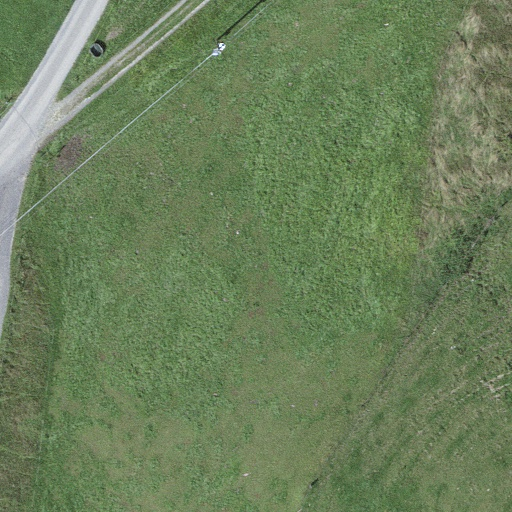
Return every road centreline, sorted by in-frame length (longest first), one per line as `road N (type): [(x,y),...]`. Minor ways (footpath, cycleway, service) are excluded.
road 1 (track): [(23,127),(59,115),(194,0)]
road 2 (unclassified): [(0,170),(94,0)]
